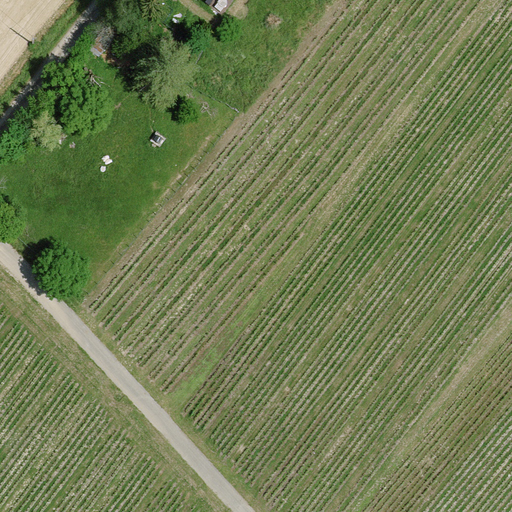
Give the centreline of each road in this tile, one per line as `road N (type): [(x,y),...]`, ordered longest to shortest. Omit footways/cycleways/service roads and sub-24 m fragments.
road 1 (track): [(0,249),(246,511)]
road 2 (unclassified): [(0,133),(107,0)]
